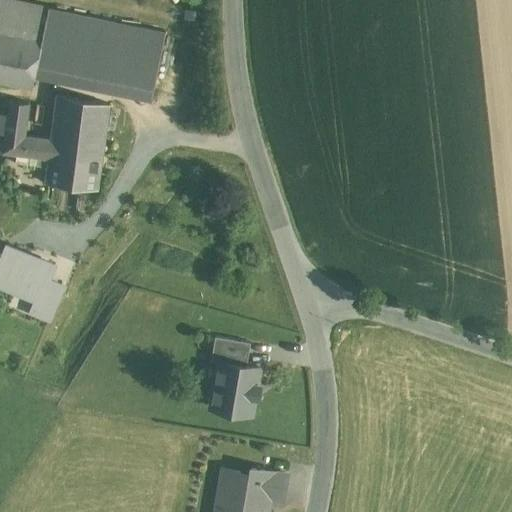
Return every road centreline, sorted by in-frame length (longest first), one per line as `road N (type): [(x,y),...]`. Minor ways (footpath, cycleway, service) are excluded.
road 1 (tertiary): [(311,289),(277,219),(242,84),(239,0)]
road 2 (unclassified): [(317,511),(330,430),(311,289)]
road 3 (tertiary): [(311,289),(511,356)]
